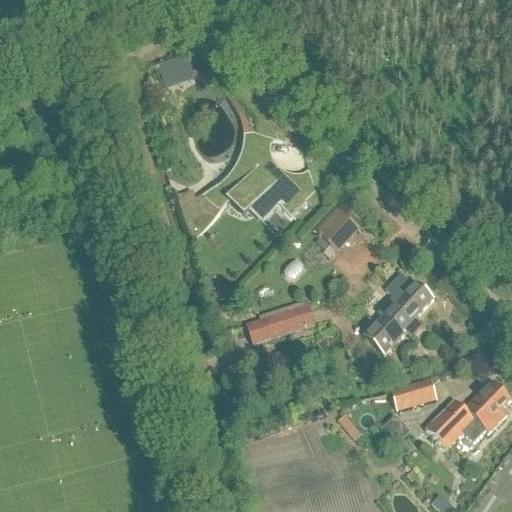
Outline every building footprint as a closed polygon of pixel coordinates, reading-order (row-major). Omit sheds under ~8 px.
[(210,199),(205,202),(220,217),(226,211),(245,229),(252,221),(262,230),(278,212),(287,220),(290,223),(307,205),(244,144),(243,150),(242,156),(241,162),(238,168),(236,173),(232,178),(229,183),(225,188),(220,192),(215,196),(210,199)] [(382,320),(364,340),(385,361),(404,342),(402,339),(405,335),(413,342),(423,331),(415,325),(434,305),(412,284),(409,287),(401,279),(385,296),(393,304),(380,319),(382,320)] [(260,327),(246,331),(253,352),(307,335),(300,314),(284,320),(282,314),(259,321),(260,327)] [(503,415),(511,406),(490,385),(463,414),(455,406),(427,436),(448,455),(462,440),(473,449),(486,436),(490,440),(508,420),(503,415)] [(395,416),(434,405),(429,386),(390,397),(395,416)] [(404,433),(390,446),(397,453),(411,439),(405,432),(404,433)] [(413,511),(408,503),(396,510),(397,511),(413,511)]
